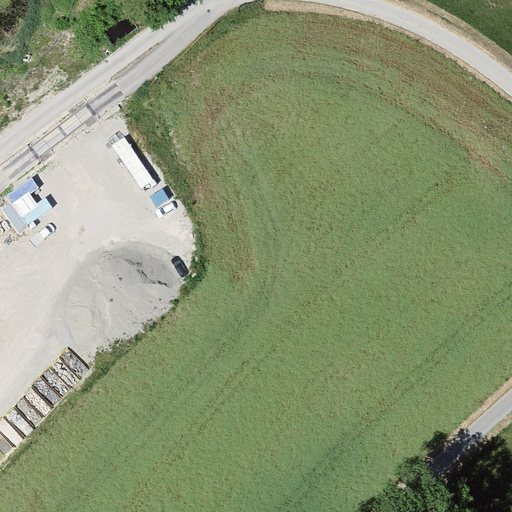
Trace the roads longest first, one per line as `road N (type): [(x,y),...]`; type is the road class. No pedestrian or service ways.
road 1 (track): [(344,0),(387,10),(481,59),(511,85)]
road 2 (track): [(67,109),(204,0)]
road 3 (track): [(393,511),(511,397)]
